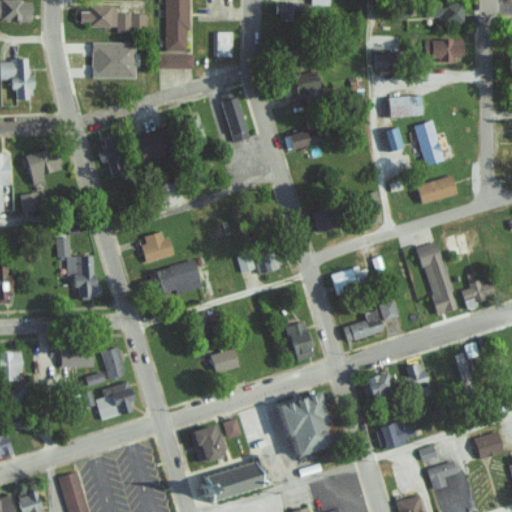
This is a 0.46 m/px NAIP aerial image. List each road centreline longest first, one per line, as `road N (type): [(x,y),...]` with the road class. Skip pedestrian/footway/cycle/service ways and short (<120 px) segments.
road 1 (residential): [(0,474),(511,311)]
road 2 (residential): [(192,511),(60,100),(51,0)]
road 3 (residential): [(379,511),(245,69),(251,0)]
road 4 (residential): [(245,69),(72,120),(0,123)]
road 5 (residential): [(304,261),(511,192)]
road 6 (residential): [(485,200),(490,0)]
road 7 (residential): [(100,226),(277,175)]
road 8 (residential): [(0,322),(127,314)]
